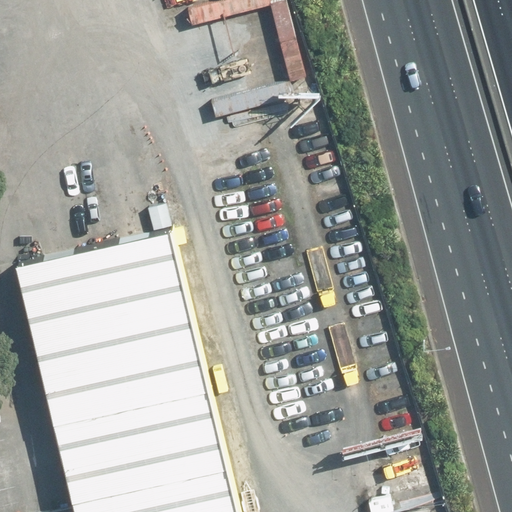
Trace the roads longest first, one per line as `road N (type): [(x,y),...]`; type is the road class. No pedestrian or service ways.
road 1 (unknown): [(0,69),(77,46),(132,48),(154,61),(169,81),(249,344),(277,411),(341,511)]
road 2 (motorway): [(511,289),(427,0)]
road 3 (unknown): [(37,511),(0,281)]
